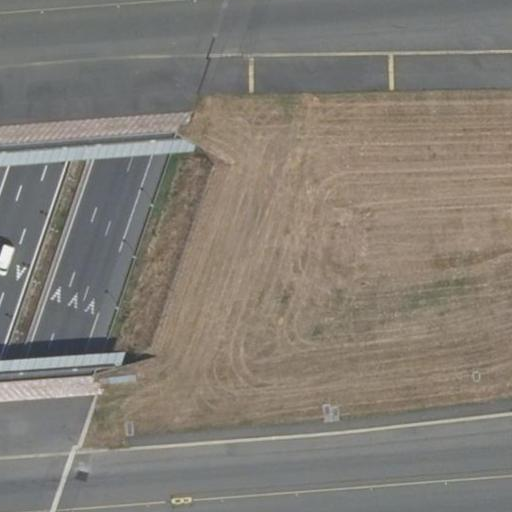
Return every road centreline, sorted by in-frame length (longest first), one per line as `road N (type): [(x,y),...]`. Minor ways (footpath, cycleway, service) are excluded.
road 1 (motorway): [(3,511),(176,0)]
road 2 (motorway): [(94,0),(0,275)]
